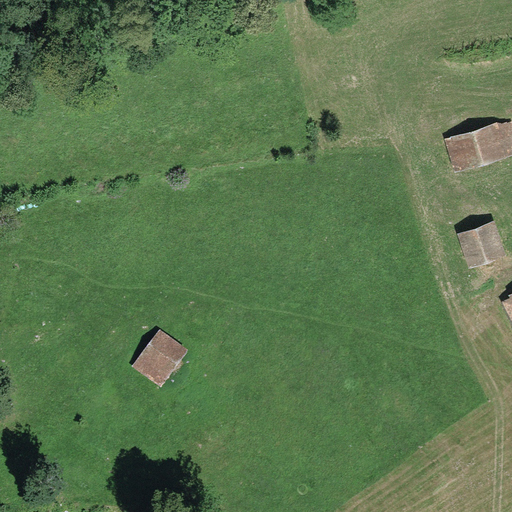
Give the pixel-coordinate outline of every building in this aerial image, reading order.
[(511,127),(510,121),(478,130),(482,143),(511,134),(511,127)] [(446,140),(450,153),(482,143),(478,130),(446,140)] [(511,134),(482,143),(486,156),(511,147),(511,134)] [(486,156),(482,143),(450,153),(454,165),(486,156)] [(462,235),(470,259),(500,249),(491,225),(462,235)] [(511,295),(503,300),(511,317),(511,295)] [(136,366),(158,384),(182,353),(160,336),(136,366)]
